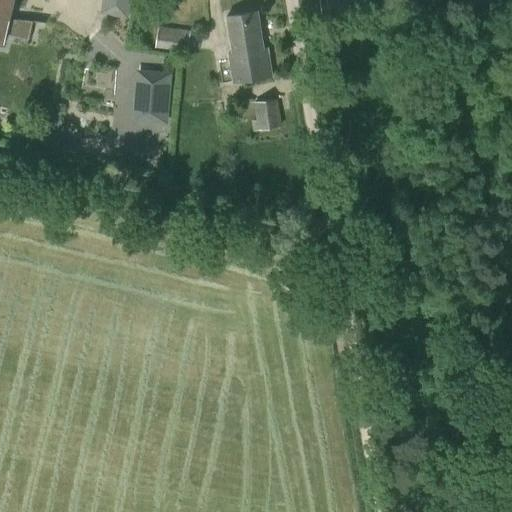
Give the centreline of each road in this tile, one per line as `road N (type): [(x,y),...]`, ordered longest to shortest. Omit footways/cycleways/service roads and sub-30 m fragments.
road 1 (track): [(331,235),(375,483)]
road 2 (unclassified): [(314,136),(289,0)]
